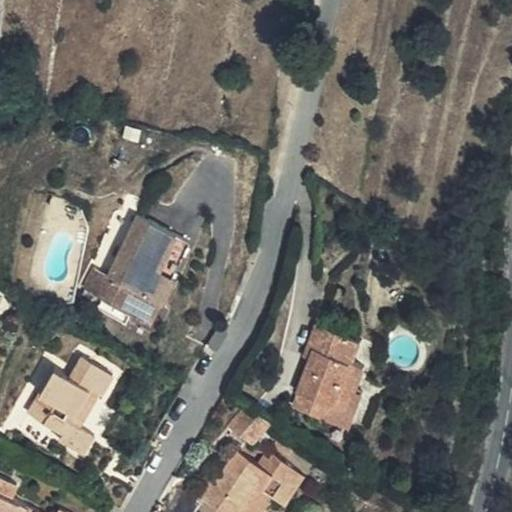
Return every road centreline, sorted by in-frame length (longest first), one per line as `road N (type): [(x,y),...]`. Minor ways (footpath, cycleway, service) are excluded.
road 1 (residential): [(329,0),(251,304),(131,511)]
road 2 (tertiary): [(483,511),(511,391)]
